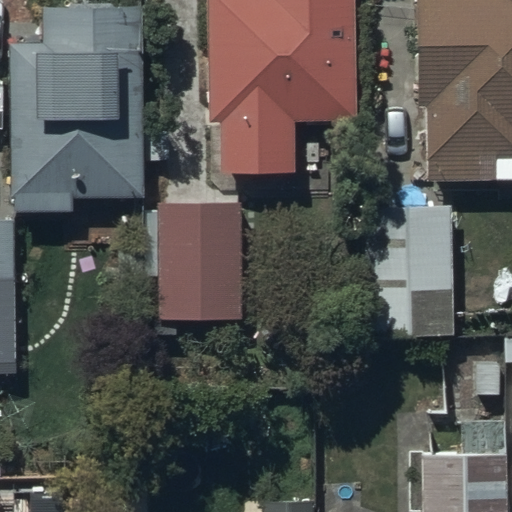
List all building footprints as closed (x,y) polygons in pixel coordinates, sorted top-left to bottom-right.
[(142,0),(33,0),(34,29),(2,30),(7,186),(11,186),(12,198),(149,193),(142,0)] [(204,0),(207,110),(217,110),(218,162),(290,161),(289,109),(350,108),(347,0),(204,0)] [(511,0),(412,0),(413,95),(421,95),(422,170),(511,169),(511,0)] [(237,192),(154,192),(154,308),(237,308),(237,192)] [(450,197),(366,197),(366,327),(450,327),(450,197)] [(12,213),(0,213),(0,353),(14,353),(12,213)] [(504,511),(502,448),(425,451),(426,511),(504,511)] [(314,511),(315,502),(264,502),(264,511),(314,511)]
